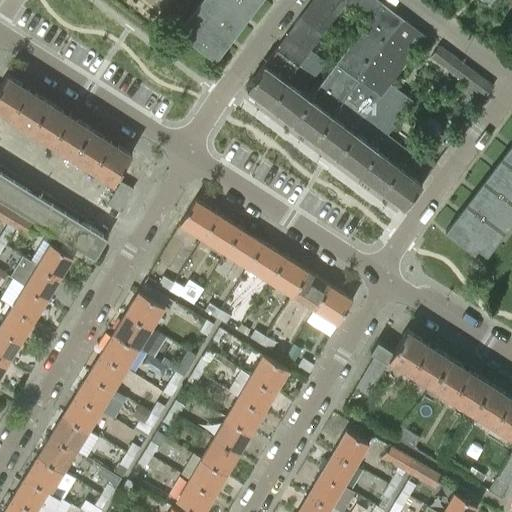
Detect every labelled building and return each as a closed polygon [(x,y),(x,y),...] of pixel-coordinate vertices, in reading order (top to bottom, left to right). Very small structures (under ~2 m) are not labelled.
[(255,7),(249,2),(245,0),(199,0),(199,1),(231,25),(237,30),(255,7)] [(309,49),(321,32),(346,1),(347,0),(311,0),(300,16),(246,86),(268,102),(285,80),(309,49)] [(381,2),(378,0),(347,0),(346,1),(368,18),(381,2)] [(231,25),(199,1),(181,25),(190,32),(186,38),(214,60),(237,30),(231,25)] [(314,137),(345,96),(358,78),(394,30),(403,18),(381,2),(368,18),(308,97),(291,120),(314,137)] [(403,18),(394,30),(358,78),(381,95),(390,83),(417,47),(425,35),(403,18)] [(449,53),(439,45),(430,56),(440,64),(449,53)] [(326,61),(309,49),(285,80),(268,102),(291,120),(308,97),(302,93),(326,61)] [(471,69),(449,53),(440,64),(463,81),(471,69)] [(471,69),(463,81),(484,97),(492,85),(471,69)] [(42,96),(24,85),(5,74),(0,82),(0,114),(111,184),(131,152),(113,141),(95,130),(77,119),(59,107),(42,96)] [(336,154),(359,172),(376,149),(396,123),(413,100),(390,83),(381,95),(368,113),(362,121),(336,154)] [(336,154),(362,121),(368,113),(345,96),(314,137),(336,154)] [(396,123),(376,149),(359,172),(382,189),(414,145),(418,140),(396,123)] [(382,189),(404,206),(421,183),(420,182),(436,162),(414,145),(382,189)] [(511,164),(505,158),(488,181),(511,200),(511,164)] [(107,236),(0,169),(0,197),(40,222),(95,256),(107,236)] [(120,180),(116,188),(128,195),(133,187),(120,180)] [(470,204),(503,229),(511,217),(511,200),(488,181),(470,204)] [(123,202),(128,195),(116,188),(111,195),(123,202)] [(123,202),(111,195),(107,203),(119,210),(123,202)] [(31,238),(40,222),(0,197),(0,218),(2,220),(25,235),(31,238)] [(201,237),(217,212),(194,197),(178,223),(201,237)] [(485,252),(503,229),(470,204),(453,226),(449,223),(444,229),(472,251),(476,245),(485,252)] [(239,226),(217,212),(201,237),(223,251),(239,226)] [(262,240),(239,226),(223,251),(245,266),(262,240)] [(3,228),(0,233),(0,241),(4,245),(10,235),(11,233),(3,228)] [(284,255),(262,240),(245,266),(268,280),(284,255)] [(49,243),(36,264),(59,278),(72,257),(49,243)] [(306,269),(284,255),(268,280),(290,294),(306,269)] [(46,299),(59,278),(36,264),(23,285),(46,299)] [(328,283),(306,269),(290,294),(312,308),(328,283)] [(158,282),(169,289),(173,281),(162,275),(158,282)] [(173,281),(169,289),(180,295),(184,287),(173,281)] [(328,283),(312,308),(335,323),(351,298),(328,283)] [(33,320),(46,299),(23,285),(10,306),(33,320)] [(138,290),(125,311),(150,326),(163,305),(138,290)] [(204,309),(216,316),(221,309),(209,302),(204,309)] [(0,322),(0,327),(20,340),(33,320),(10,306),(0,322)] [(216,316),(226,322),(230,314),(221,309),(216,316)] [(138,347),(150,326),(125,311),(112,331),(138,347)] [(199,330),(207,335),(214,323),(206,319),(199,330)] [(218,326),(212,337),(219,342),(226,331),(218,326)] [(0,356),(8,361),(20,340),(0,327),(0,356)] [(260,342),(265,335),(254,328),(249,336),(260,342)] [(377,339),(370,351),(374,353),(386,361),(387,360),(509,439),(511,434),(511,394),(408,328),(394,350),(377,339)] [(147,353),(138,347),(112,331),(100,352),(125,367),(132,356),(144,364),(147,353)] [(276,341),(265,335),(260,342),(271,349),(276,341)] [(286,357),(294,361),(301,348),(294,344),(286,357)] [(195,353),(188,349),(181,359),(189,364),(195,353)] [(113,388),(125,367),(100,352),(87,372),(113,388)] [(249,374),(274,389),(286,368),(261,353),(249,374)] [(374,353),(368,364),(380,372),(386,361),(374,353)] [(199,357),(193,368),(201,373),(207,362),(199,357)] [(298,364),(309,371),(313,363),(302,357),(298,364)] [(183,374),(189,364),(181,359),(175,370),(183,374)] [(368,364),(361,375),(373,382),(380,372),(368,364)] [(187,379),(195,384),(201,373),(193,368),(187,379)] [(176,385),(183,374),(175,370),(169,380),(176,385)] [(125,395),(113,388),(87,372),(75,393),(100,408),(113,416),(125,395)] [(236,395),(262,410),(274,389),(249,374),(236,395)] [(361,375),(355,386),(367,393),(373,382),(361,375)] [(88,428),(100,408),(75,393),(62,413),(88,428)] [(224,415),(250,431),(262,410),(236,395),(224,415)] [(175,398),(168,409),(176,414),(182,403),(175,398)] [(158,415),(164,405),(156,400),(150,410),(158,415)] [(168,409),(162,420),(170,425),(176,414),(168,409)] [(145,436),(158,415),(150,410),(141,424),(135,421),(131,427),(145,436)] [(75,449),(88,428),(62,413),(50,433),(75,449)] [(212,436),(237,451),(250,431),(224,415),(212,436)] [(396,436),(407,443),(413,447),(420,436),(403,425),(396,436)] [(333,449),(355,463),(368,441),(346,428),(333,449)] [(50,433),(37,454),(63,469),(75,449),(50,433)] [(200,457),(225,472),(237,451),(212,436),(200,457)] [(150,440),(143,451),(151,455),(158,444),(150,440)] [(133,456),(140,446),(132,441),(125,452),(133,456)] [(434,487),(442,474),(388,444),(381,456),(404,470),(410,473),(434,487)] [(333,449),(320,471),(343,484),(355,463),(333,449)] [(143,451),(137,461),(145,466),(151,455),(143,451)] [(127,467),(133,456),(125,452),(119,463),(127,467)] [(25,474),(50,490),(63,469),(37,454),(25,474)] [(511,457),(508,455),(502,465),(511,471),(511,457)] [(225,472),(200,457),(188,477),(213,492),(225,472)] [(120,476),(100,464),(96,472),(116,484),(120,476)] [(508,483),(511,476),(511,471),(502,465),(496,476),(508,483)] [(308,492),(330,505),(343,484),(320,471),(308,492)] [(396,487),(402,476),(394,471),(388,482),(396,487)] [(475,476),(483,481),(486,476),(478,471),(475,476)] [(50,511),(60,496),(50,490),(25,474),(12,495),(38,510),(40,511),(50,511)] [(500,497),(508,483),(496,476),(488,490),(500,497)] [(201,511),(213,492),(188,477),(175,498),(198,511),(201,511)] [(127,478),(120,489),(128,494),(134,483),(127,478)] [(408,494),(415,483),(406,478),(400,490),(408,494)] [(389,497),(396,487),(388,482),(381,493),(389,497)] [(101,492),(109,497),(114,487),(107,483),(101,492)] [(408,494),(400,490),(394,501),(402,505),(408,494)] [(453,491),(441,511),(471,511),(476,504),(453,491)] [(102,509),(109,497),(101,492),(93,504),(102,509)] [(308,492),(295,511),(325,511),(330,505),(308,492)] [(36,511),(38,510),(12,495),(1,511),(36,511)] [(380,511),(383,507),(369,500),(364,510),(367,511),(380,511)]
